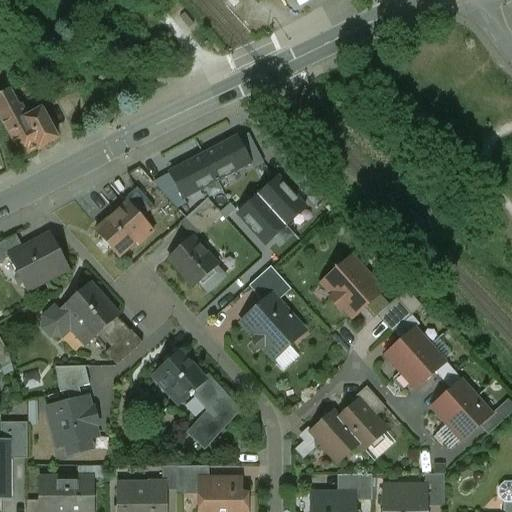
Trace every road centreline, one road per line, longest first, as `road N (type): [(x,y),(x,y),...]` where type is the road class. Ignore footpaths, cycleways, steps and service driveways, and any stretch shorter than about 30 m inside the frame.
road 1 (tertiary): [(414,0),(0,206)]
road 2 (residential): [(111,285),(156,287),(281,426),(280,511)]
